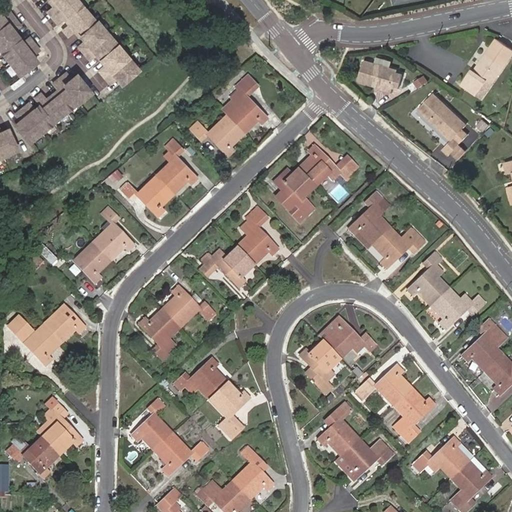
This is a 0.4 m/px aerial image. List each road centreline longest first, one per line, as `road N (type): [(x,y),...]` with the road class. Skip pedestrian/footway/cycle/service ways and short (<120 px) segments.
road 1 (residential): [(299,511),(276,347),(293,312),(321,294),(359,292),(390,310),(511,462)]
road 2 (residential): [(328,95),(119,301),(109,337),(106,511)]
road 3 (tertiary): [(328,95),(456,210),(511,277)]
road 4 (residential): [(511,6),(394,32),(320,31),(291,48)]
road 5 (residential): [(0,103),(58,56),(18,0)]
